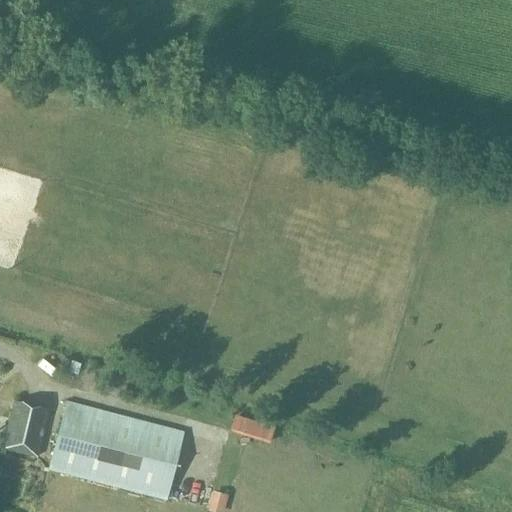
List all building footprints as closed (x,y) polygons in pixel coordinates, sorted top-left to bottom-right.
[(14,403),(2,451),(38,459),(50,413),(14,403)] [(66,403),(48,472),(167,503),(184,435),(66,403)] [(220,410),(218,420),(246,424),(248,415),(220,410)] [(287,434),(281,449),(295,455),(302,440),(287,434)] [(204,505),(219,510),(226,491),(210,486),(204,505)]
